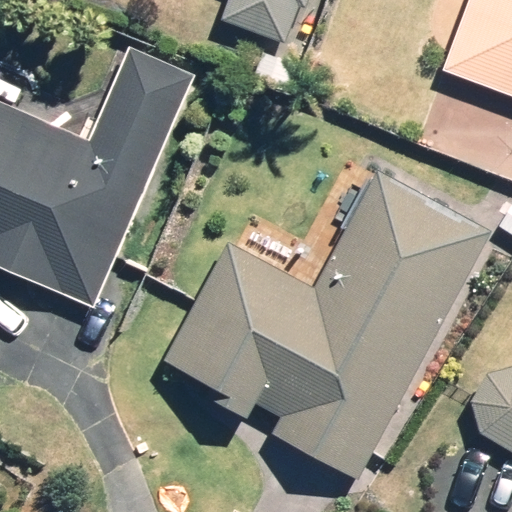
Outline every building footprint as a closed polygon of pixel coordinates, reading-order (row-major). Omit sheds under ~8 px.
[(220,0),(211,29),(291,55),(308,0),(220,0)] [(511,0),(469,0),(441,80),(511,104),(511,0)] [(80,144),(0,109),(0,279),(87,317),(188,79),(120,50),(80,144)] [(239,421),(248,406),(275,420),(267,436),(356,484),(489,237),(379,178),(316,295),(220,243),(150,373),(239,421)] [(511,375),(476,380),(461,408),(476,442),(511,461),(511,375)]
